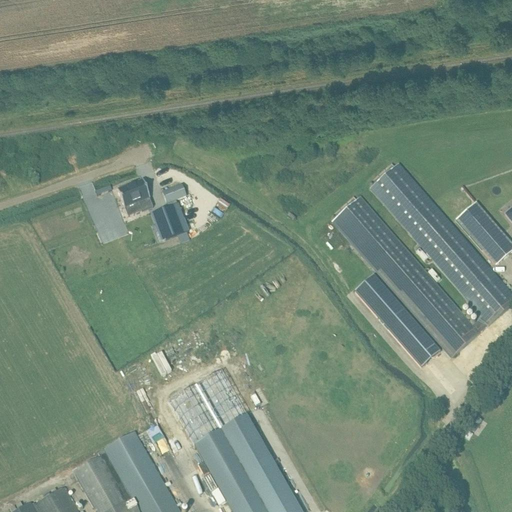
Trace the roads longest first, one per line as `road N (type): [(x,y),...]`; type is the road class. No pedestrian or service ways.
road 1 (unclassified): [(511,343),(387,511)]
road 2 (unclassified): [(0,208),(138,159)]
